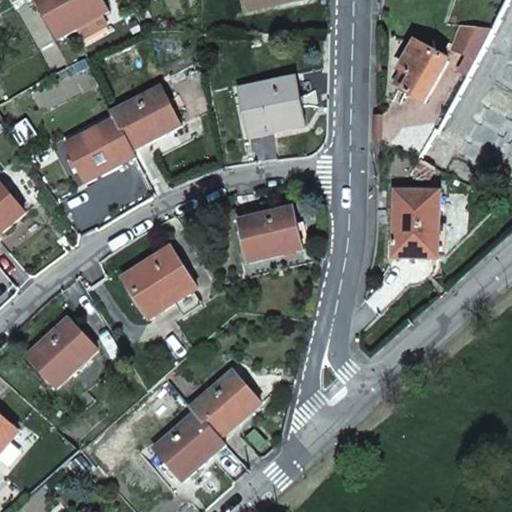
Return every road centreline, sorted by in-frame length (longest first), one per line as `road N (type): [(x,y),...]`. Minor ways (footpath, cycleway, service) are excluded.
road 1 (residential): [(0,315),(99,233),(207,186),(349,167)]
road 2 (residential): [(349,167),(319,423)]
road 3 (residential): [(511,261),(319,423)]
road 4 (residential): [(357,0),(349,167)]
road 5 (residential): [(319,423),(224,511)]
